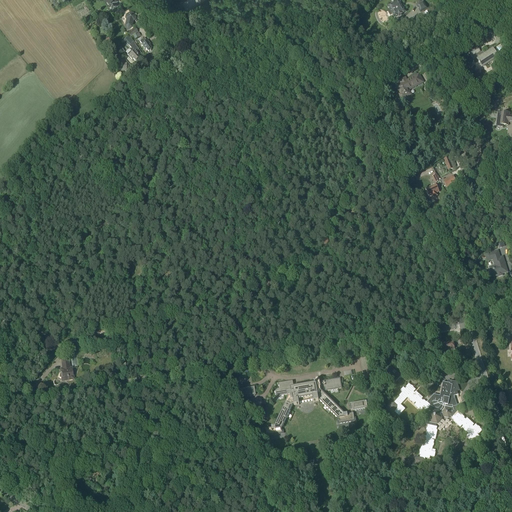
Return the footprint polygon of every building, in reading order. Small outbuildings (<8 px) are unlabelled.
[(389,10),(385,12),(388,18),(393,16),(394,18),(406,12),(403,6),(403,7),(402,5),(399,0),(398,0),(387,6),(389,10)] [(424,1),(416,5),(420,13),(428,9),(424,1)] [(127,20),(125,27),(127,30),(131,28),(133,22),(135,20),(135,18),(133,14),(130,13),(126,16),(125,18),(127,20)] [(128,33),(130,37),(137,33),(135,29),(128,33)] [(129,37),(125,41),(131,49),(130,50),(131,52),(127,55),(129,56),(132,60),(133,59),(135,62),(135,61),(137,61),(139,60),(139,58),(137,56),(138,55),(136,52),(139,50),(135,46),(136,46),(133,43),(133,42),(129,37)] [(109,38),(105,41),(109,47),(108,48),(110,50),(111,50),(112,52),(117,49),(112,40),(110,41),(109,38)] [(144,38),(140,42),(142,45),(141,45),(144,49),(145,49),(147,51),(148,51),(149,51),(151,50),(151,49),(149,46),(150,45),(147,41),(146,41),(144,38)] [(477,47),(469,53),(471,57),(475,54),(477,58),(476,58),(482,67),(495,58),(493,55),(496,53),(493,48),(484,54),(483,53),(482,52),(481,52),(480,53),(479,52),(480,51),(477,47)] [(504,58),(508,54),(503,49),(499,53),(504,58)] [(117,59),(116,69),(118,70),(118,72),(121,72),(121,71),(128,72),(128,73),(129,73),(129,72),(130,72),(130,69),(128,69),(129,67),(127,64),(124,64),(124,61),(123,59),(117,59)] [(401,85),(397,87),(400,94),(398,95),(401,100),(410,95),(408,90),(410,88),(421,81),(418,76),(407,82),(404,75),(397,79),(401,85)] [(446,99),(440,101),(445,111),(450,109),(446,99)] [(500,114),(500,115),(500,116),(501,117),(500,125),(508,126),(508,123),(511,123),(511,116),(509,116),(510,113),(501,112),(501,113),(500,114)] [(467,153),(458,158),(460,162),(469,157),(467,153)] [(448,159),(444,160),(446,166),(447,166),(449,170),(452,169),(452,168),(455,166),(453,162),(450,163),(448,159)] [(440,179),(439,180),(440,182),(442,187),(445,185),(447,188),(456,183),(453,177),(444,181),(443,179),(440,180),(440,179)] [(436,186),(426,190),(428,194),(428,195),(428,196),(429,196),(429,197),(432,196),(433,198),(437,196),(436,194),(439,193),(437,189),(440,188),(438,185),(436,186)] [(498,251),(485,255),(487,262),(493,260),(495,265),(489,267),(492,276),(493,277),(498,276),(498,277),(502,276),(502,274),(507,273),(503,257),(500,258),(498,251)] [(453,342),(442,344),(444,352),(454,350),(453,342)] [(446,356),(439,357),(440,365),(447,363),(446,356)] [(371,379),(368,359),(361,360),(364,380),(371,379)] [(59,377),(59,378),(61,378),(62,380),(67,380),(68,381),(74,380),(73,380),(72,372),(73,372),(72,368),(70,368),(68,360),(61,361),(63,369),(60,370),(61,374),(60,375),(59,376),(59,377)] [(386,374),(384,377),(393,385),(401,376),(397,372),(395,374),(393,372),(395,370),(390,365),(384,372),(386,374)] [(238,389),(240,391),(248,381),(246,379),(238,389)] [(318,401),(320,401),(337,418),(338,417),(339,424),(354,421),(353,414),(347,415),(347,414),(344,415),(321,392),(321,389),(325,388),(325,392),(341,389),(340,380),(319,383),(319,381),(318,380),(315,380),(314,382),(315,384),(314,384),(314,385),(293,389),(292,383),(279,385),(280,388),(279,388),(279,390),(277,390),(275,392),(276,397),(287,395),(288,398),(275,427),(271,427),(271,429),(266,430),(267,436),(282,434),(281,427),(282,428),(292,406),(294,406),(299,405),(299,403),(313,400),(313,403),(319,402),(318,401)] [(437,424),(442,419),(441,418),(443,418),(448,419),(451,416),(453,417),(451,419),(454,421),(453,421),(456,423),(455,424),(456,424),(458,425),(457,426),(458,426),(460,428),(462,426),(463,427),(462,428),(464,430),(463,431),(466,433),(466,432),(468,434),(467,436),(469,437),(467,439),(471,442),(474,438),(476,440),(479,437),(479,438),(480,437),(478,435),(479,434),(482,432),(479,429),(480,429),(478,427),(477,427),(475,425),(473,427),(474,425),(471,423),(472,423),(472,422),(471,423),(469,421),(470,421),(470,420),(469,421),(466,419),(465,420),(464,419),(464,418),(462,416),(462,415),(460,414),(457,412),(458,412),(458,409),(464,407),(459,409),(458,406),(456,406),(454,398),(454,399),(453,397),(458,395),(457,392),(459,391),(456,383),(453,381),(452,385),(450,385),(450,384),(443,382),(440,396),(433,395),(427,403),(426,402),(426,403),(423,401),(421,400),(422,399),(420,397),(421,396),(420,396),(418,395),(419,394),(418,394),(415,392),(414,394),(413,393),(415,391),(413,389),(413,388),(411,386),(411,387),(408,385),(406,387),(406,388),(405,389),(403,387),(402,388),(403,388),(400,392),(402,393),(399,397),(400,397),(394,404),(391,405),(386,409),(386,413),(389,415),(392,415),(394,412),(396,414),(398,416),(405,409),(401,406),(407,398),(410,400),(409,401),(411,403),(412,402),(414,404),(415,403),(416,404),(414,406),(417,408),(416,409),(417,408),(419,410),(418,411),(419,410),(421,412),(425,416),(424,417),(424,418),(427,425),(429,426),(428,429),(427,429),(426,431),(427,431),(427,435),(427,437),(425,437),(425,440),(423,439),(423,440),(424,440),(424,443),(423,442),(423,443),(424,443),(423,446),(425,446),(424,447),(422,447),(421,450),(420,450),(420,453),(421,453),(420,456),(421,456),(420,459),(416,458),(414,459),(413,463),(415,465),(421,466),(424,465),(425,458),(430,459),(430,457),(434,458),(435,453),(434,453),(434,450),(432,450),(432,447),(433,447),(434,444),(433,444),(434,441),(432,441),(432,439),(435,440),(436,437),(437,437),(436,437),(436,434),(437,434),(436,434),(437,431),(436,430),(437,427),(435,427),(436,424),(437,424)] [(254,389),(233,392),(235,399),(255,396),(254,389)] [(367,409),(366,403),(350,406),(351,412),(353,411),(367,409)]
